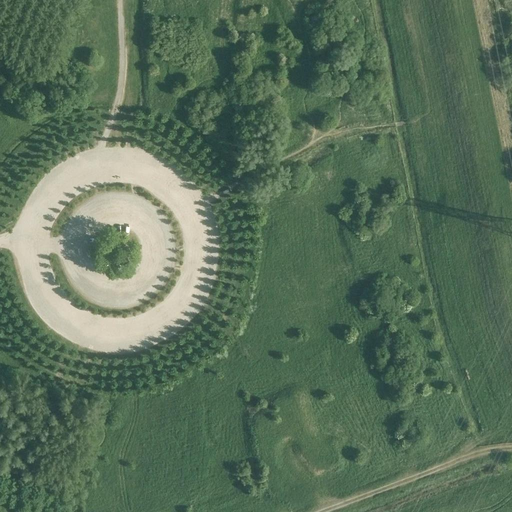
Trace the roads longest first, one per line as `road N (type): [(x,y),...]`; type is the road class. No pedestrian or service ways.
road 1 (track): [(318,511),(475,453),(511,448)]
road 2 (track): [(0,191),(40,139),(115,109)]
